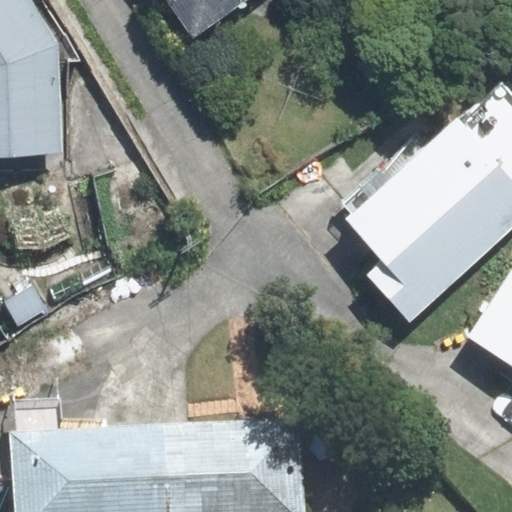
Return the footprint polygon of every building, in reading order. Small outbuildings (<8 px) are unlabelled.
[(0,0),(0,154),(55,152),(52,40),(26,0),(0,0)] [(234,0),(154,0),(181,37),(234,0)] [(352,268),(398,319),(511,218),(511,185),(445,110),(327,214),(365,256),(352,268)] [(511,246),(453,333),(511,372),(511,246)] [(300,511),(295,425),(0,443),(0,511),(300,511)]
